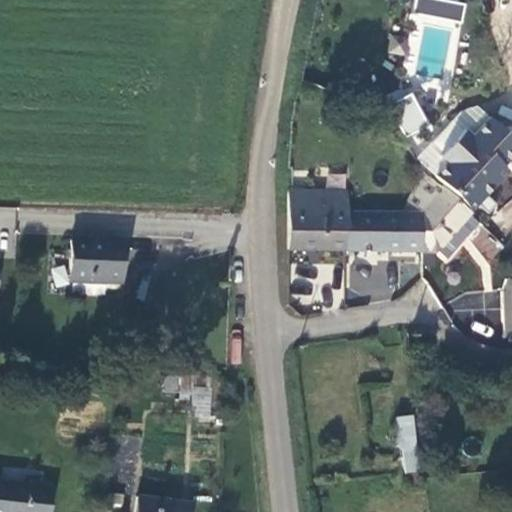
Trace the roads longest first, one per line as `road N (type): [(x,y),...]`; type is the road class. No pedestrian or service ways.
road 1 (residential): [(0,214),(260,239)]
road 2 (residential): [(266,327),(409,310),(480,351),(511,359)]
road 3 (residential): [(287,0),(270,80),(260,239)]
road 4 (residential): [(266,327),(285,511)]
